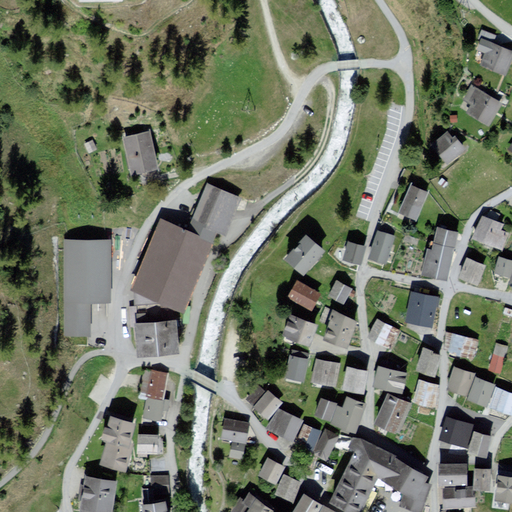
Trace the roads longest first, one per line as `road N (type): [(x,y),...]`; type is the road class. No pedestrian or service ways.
road 1 (residential): [(118,352),(118,295),(156,206),(185,180),(281,128),(313,71),(335,63),(407,66)]
road 2 (residential): [(407,66),(410,103),(360,271),(362,332),(368,430),(430,464)]
road 3 (residential): [(430,455),(448,286),(468,223),(511,190)]
road 4 (residential): [(348,511),(320,499),(215,386),(179,367),(118,352)]
road 5 (track): [(118,352),(80,359),(25,458),(0,479)]
road 6 (track): [(246,213),(314,153),(328,88),(313,71)]
road 7 (residential): [(70,511),(67,476),(114,385),(118,352)]
